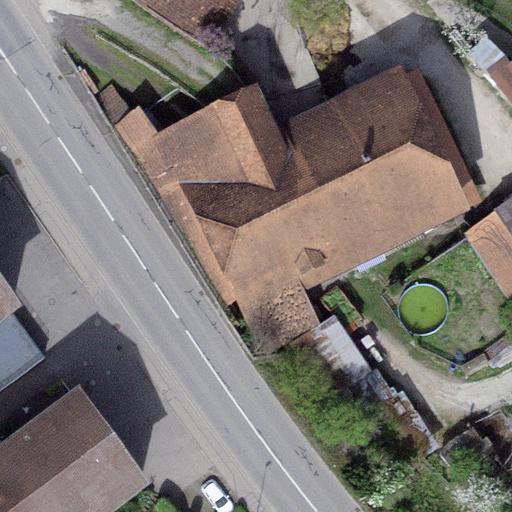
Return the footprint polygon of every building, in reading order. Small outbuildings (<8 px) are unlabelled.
[(137,0),(188,35),(212,0),(137,0)] [(253,104),(134,160),(218,304),(241,293),(266,345),(312,323),(289,273),(440,202),(394,104),(278,158),(253,104)] [(511,304),(511,205),(466,237),(511,304)] [(0,298),(0,389),(43,358),(0,298)] [(29,441),(0,461),(0,511),(87,511),(97,505),(101,511),(107,511),(139,489),(61,382),(12,417),(29,441)]
